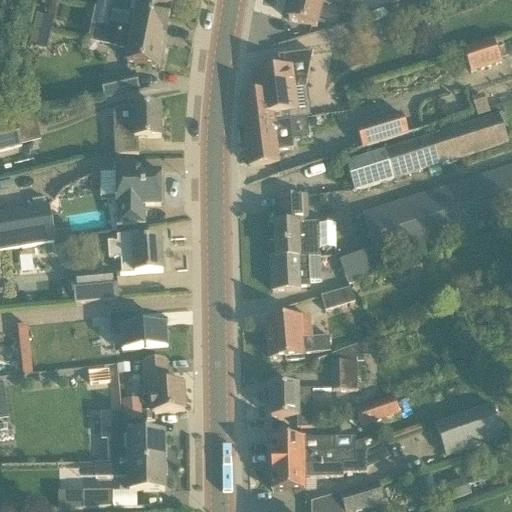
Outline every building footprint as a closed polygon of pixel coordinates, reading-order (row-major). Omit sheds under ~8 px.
[(123,14),(130,16),(131,14),(167,21),(171,0),(118,0),(116,12),(123,14)] [(315,29),(323,1),(317,0),(293,0),(287,21),(315,29)] [(359,4),(344,0),(340,13),(355,17),(359,4)] [(411,3),(420,27),(438,21),(430,0),(412,0),(413,2),(411,3)] [(106,34),(162,46),(167,21),(131,14),(130,16),(123,14),(116,12),(111,11),(107,29),(93,26),(91,38),(105,41),(106,34)] [(40,32),(49,34),(53,17),(43,15),(40,32)] [(40,32),(36,48),(46,50),(49,34),(40,32)] [(158,68),(162,46),(106,34),(105,41),(104,45),(128,50),(125,62),(158,68)] [(493,39),(463,50),(473,76),(502,65),(493,39)] [(253,95),(239,96),(243,126),(289,120),(288,113),(299,111),(296,91),(306,89),(312,53),(297,55),(277,57),(278,69),(262,71),(250,73),(253,95)] [(104,99),(137,92),(133,74),(100,82),(104,99)] [(113,156),(117,156),(138,155),(137,139),(159,139),(159,109),(117,110),(112,114),(113,156)] [(499,115),(346,165),(355,192),(508,142),(505,132),(501,118),(499,115)] [(357,130),(363,148),(407,133),(401,116),(357,130)] [(243,126),(248,166),(268,164),(278,162),(277,153),(289,151),(289,150),(293,150),(289,120),(243,126)] [(16,127),(0,130),(0,151),(21,146),(16,127)] [(377,263),(511,219),(511,166),(362,215),(373,252),(377,263)] [(116,227),(143,225),(143,206),(160,206),(159,172),(115,173),(116,207),(116,227)] [(319,257),(317,225),(306,225),(305,197),(279,198),(280,226),(274,226),(276,259),(319,257)] [(51,206),(0,215),(0,251),(69,240),(66,227),(55,229),(51,206)] [(142,274),(162,272),(159,240),(139,241),(138,241),(138,233),(116,237),(117,244),(114,244),(114,243),(107,243),(108,262),(115,261),(115,260),(120,260),(132,259),(133,274),(142,274)] [(377,263),(373,252),(360,257),(359,255),(339,262),(347,286),(380,274),(377,263)] [(319,257),(276,259),(270,259),(272,293),(298,291),(298,288),(309,288),(309,283),(320,283),(319,257)] [(393,282),(423,272),(419,262),(390,272),(393,282)] [(75,305),(117,301),(114,276),(73,280),(75,305)] [(349,288),(320,298),(325,312),(354,303),(349,288)] [(142,314),(109,317),(110,333),(120,332),(121,354),(167,351),(165,327),(138,329),(137,316),(142,316),(142,314)] [(310,318),(266,322),(269,360),(284,359),(284,363),(301,361),(301,355),(329,352),(328,336),(312,338),(310,318)] [(364,364),(364,345),(362,345),(331,355),(331,390),(356,390),(357,364),(364,364)] [(152,415),(164,414),(184,412),(182,383),(166,384),(165,361),(143,363),(144,387),(149,386),(151,413),(151,414),(151,415),(152,415)] [(108,370),(87,373),(89,386),(110,384),(108,370)] [(0,420),(10,420),(8,381),(0,380),(0,420)] [(296,430),(312,429),(312,391),(300,391),(300,388),(291,389),(271,389),(270,389),(270,419),(271,419),(296,419),(296,430)] [(393,398),(355,412),(361,429),(399,416),(393,398)] [(141,402),(122,403),(123,422),(133,422),(142,422),(141,414),(141,402)] [(489,406),(434,425),(445,455),(500,436),(489,406)] [(151,413),(141,414),(142,422),(152,421),(152,415),(151,415),(151,414),(151,413)] [(107,465),(163,464),(163,436),(143,436),(142,422),(121,424),(120,414),(110,414),(111,437),(107,441),(107,465)] [(290,440),(270,440),(271,466),(333,465),(342,465),(355,465),(354,454),(354,451),(333,452),(332,439),(303,440),(290,440)] [(333,465),(271,466),(271,492),(291,492),(304,492),(303,479),(334,478),(343,478),(343,474),(364,474),(364,470),(363,453),(354,454),(355,465),(342,465),(333,465)] [(94,479),(128,479),(128,492),(164,492),(163,464),(107,465),(94,465),(94,479)] [(447,505),(471,496),(465,480),(441,489),(447,505)] [(339,495),(344,511),(363,511),(385,506),(378,482),(339,495)] [(71,511),(82,511),(82,508),(111,508),(111,492),(82,493),(82,491),(70,491),(70,511),(71,511)]
